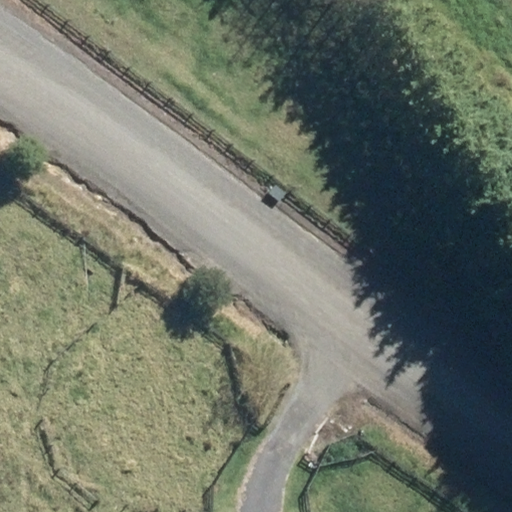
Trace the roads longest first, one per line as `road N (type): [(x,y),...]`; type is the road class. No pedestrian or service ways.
road 1 (residential): [(0,78),(511,460)]
road 2 (unknown): [(260,272),(198,369),(184,415),(183,462),(205,511)]
